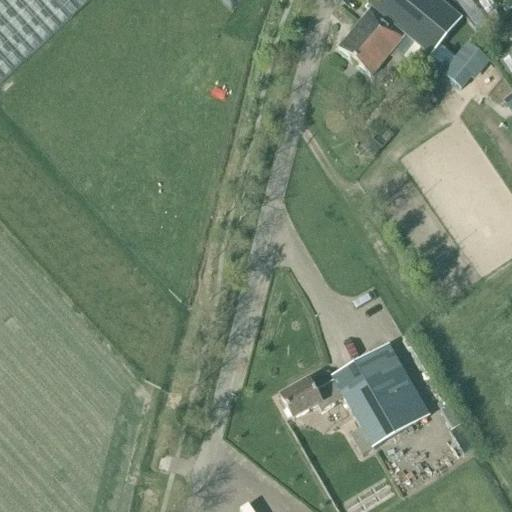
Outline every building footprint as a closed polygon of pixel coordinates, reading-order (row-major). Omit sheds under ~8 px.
[(0,0),(0,86),(93,0),(0,0)] [(392,53),(415,71),(417,69),(418,71),(419,69),(420,70),(459,23),(431,0),(373,0),(363,13),(368,16),(337,53),(370,80),(392,53)] [(440,77),(459,92),(469,79),(484,61),(465,46),(440,77)] [(372,161),(380,152),(369,142),(361,151),(372,161)] [(307,386),(279,402),(292,425),(317,410),(319,415),(342,401),(371,452),(425,421),(385,352),(331,382),(333,386),(313,397),(307,386)]
